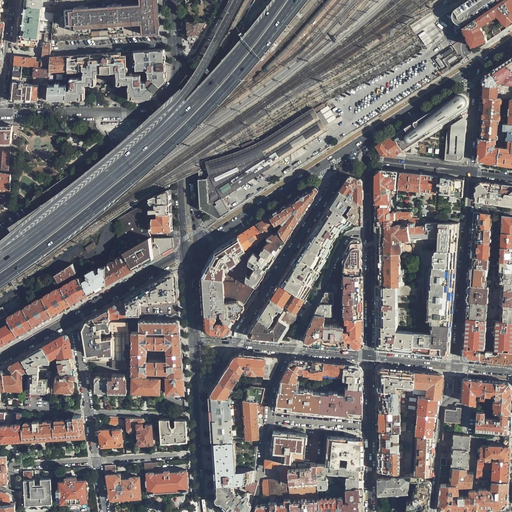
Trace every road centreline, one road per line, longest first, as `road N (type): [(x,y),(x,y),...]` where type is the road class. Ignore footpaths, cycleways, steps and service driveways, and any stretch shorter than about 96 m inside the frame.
road 1 (trunk): [(0,281),(168,144),(263,45)]
road 2 (trunk): [(282,0),(162,136),(97,189)]
road 3 (trunk): [(240,0),(181,100),(97,189)]
road 4 (residential): [(232,343),(331,186),(326,162)]
road 5 (residential): [(472,172),(457,366)]
road 6 (unclassified): [(364,156),(248,0)]
road 7 (tertiary): [(188,250),(326,162)]
road 8 (residential): [(369,511),(369,357)]
road 9 (residential): [(457,366),(456,395),(441,407),(431,511)]
road 10 (tertiary): [(188,250),(178,105)]
road 11 (primary): [(0,112),(144,109)]
road 12 (tertiary): [(352,145),(473,67)]
road 13 (residential): [(369,357),(232,343)]
road 14 (tertiary): [(188,250),(69,319)]
road 15 (residential): [(369,357),(369,224)]
